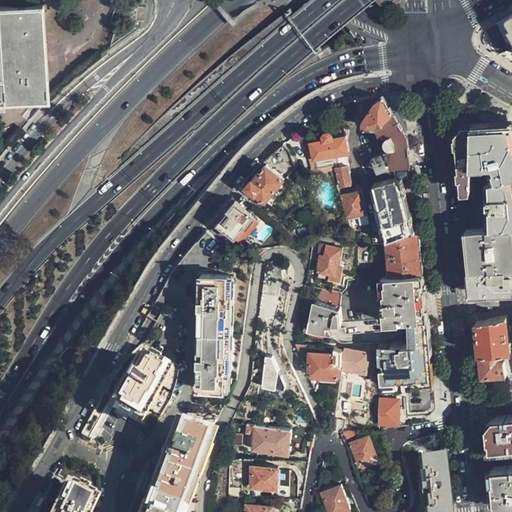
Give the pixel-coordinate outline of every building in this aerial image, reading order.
[(0,101),(49,98),(43,6),(0,7),(0,30),(3,77),(0,77),(0,101)] [(511,54),(511,13),(499,21),(496,28),(511,53),(511,54)] [(392,108),(384,95),(378,100),(366,117),(364,124),(376,126),(377,126),(394,112),(392,108)] [(408,135),(394,112),(377,126),(376,126),(383,144),(369,147),(369,148),(358,151),(368,184),(373,183),(397,175),(398,177),(412,175),(409,145),(408,135)] [(474,123),(473,185),(472,226),(511,223),(511,129),(511,128),(504,124),(498,121),(474,123)] [(459,158),(463,189),(464,191),(466,192),(468,192),(470,191),(471,189),(472,188),(473,185),(474,123),(465,124),(457,134),(459,158)] [(349,151),(346,135),(334,137),(333,133),(330,131),(326,132),(324,136),(325,139),(312,142),(315,158),(333,155),(336,167),(349,164),(348,156),(347,152),(349,151)] [(292,146),(285,142),(255,178),(254,177),(247,185),(252,189),(256,193),(257,191),(267,199),(297,162),(292,146)] [(349,164),(336,167),(339,176),(340,184),(352,181),(349,164)] [(371,222),(376,242),(387,239),(412,231),(407,212),(406,208),(415,205),(412,175),(398,177),(397,175),(373,183),(380,205),(376,206),(380,220),(371,222)] [(362,188),(341,194),(346,216),(367,210),(362,188)] [(210,231),(221,238),(228,230),(236,236),(254,214),(246,207),(252,199),(246,193),(243,197),(241,199),(235,194),(215,217),(218,222),(210,231)] [(511,223),(472,226),(467,227),(469,246),(471,266),(511,264),(511,223)] [(412,231),(387,239),(391,274),(422,271),(420,248),(418,230),(412,231)] [(337,261),(340,247),(319,243),(317,255),(319,255),(317,271),(332,273),(331,278),(342,279),(345,263),(337,261)] [(511,264),(471,266),(472,272),(472,280),(483,289),(511,288),(511,264)] [(391,274),(383,275),(384,288),(345,290),(342,290),(333,289),(331,304),(313,301),(308,329),(326,332),(327,326),(387,318),(388,321),(411,318),(427,316),(425,292),(422,271),(391,274)] [(231,388),(233,273),(201,273),(200,298),(199,387),(231,388)] [(511,348),(507,314),(477,318),(479,331),(481,351),(506,348),(511,348)] [(412,340),(380,342),(383,382),(433,379),(429,336),(427,316),(411,318),(412,340)] [(341,364),(341,349),(335,346),(334,353),(310,352),(309,372),(312,375),(336,375),(339,373),(339,365),(341,364)] [(125,362),(111,380),(81,432),(94,440),(112,410),(135,423),(143,409),(160,418),(169,401),(177,369),(139,347),(125,362)] [(346,347),(342,367),(366,370),(369,350),(346,347)] [(506,348),(481,351),(483,375),(508,373),(506,348)] [(258,364),(258,386),(278,386),(278,353),(267,353),(267,363),(258,364)] [(379,397),(379,422),(399,422),(400,409),(400,398),(379,397)] [(511,445),(511,411),(497,413),(489,422),(490,435),(491,448),(511,445)] [(184,427),(201,434),(205,424),(188,417),(184,427)] [(290,452),(291,426),(246,424),(246,433),(253,434),(253,447),(255,450),(257,451),(290,452)] [(297,445),(311,446),(313,429),(298,427),(297,445)] [(179,511),(207,440),(179,428),(147,511),(179,511)] [(378,457),(368,436),(352,442),(361,464),(378,457)] [(447,511),(445,491),(442,457),(418,459),(419,475),(416,476),(419,511),(447,511)] [(505,508),(511,508),(511,463),(493,465),(495,484),(496,499),(505,508)] [(278,487),(278,467),(252,466),(251,486),(278,487)] [(85,511),(92,498),(67,486),(54,511),(85,511)] [(343,511),(351,509),(342,486),(323,493),(330,511),(343,511)] [(300,510),(302,497),(286,497),(286,509),(300,510)]
